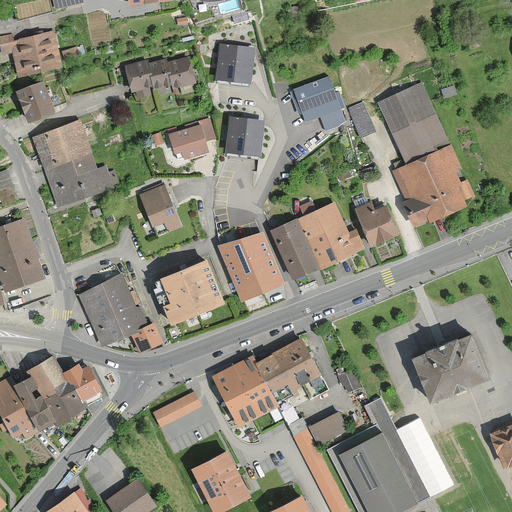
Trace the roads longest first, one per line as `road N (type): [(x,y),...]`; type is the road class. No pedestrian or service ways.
road 1 (secondary): [(142,365),(191,355),(511,227)]
road 2 (residential): [(53,343),(64,289),(6,140)]
road 3 (tertiary): [(25,511),(115,411),(142,365)]
road 4 (residential): [(6,140),(125,90)]
